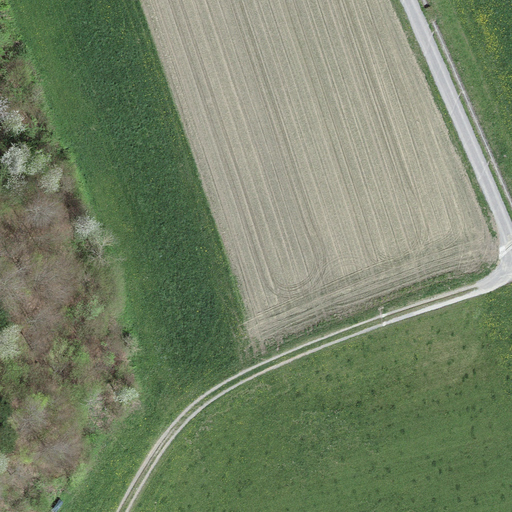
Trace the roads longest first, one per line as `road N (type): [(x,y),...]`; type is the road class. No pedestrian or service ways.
road 1 (track): [(511,269),(243,376),(164,443),(124,511)]
road 2 (track): [(511,247),(407,0)]
